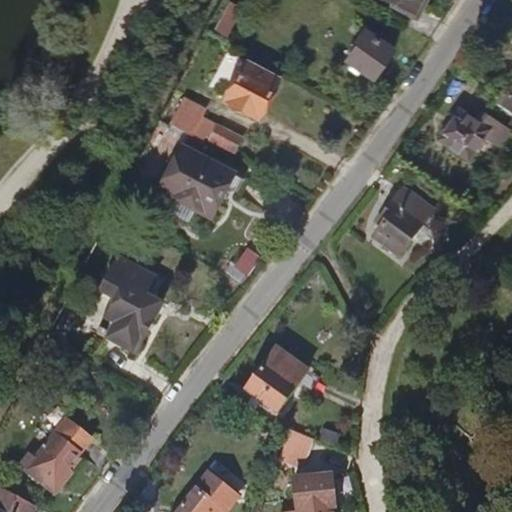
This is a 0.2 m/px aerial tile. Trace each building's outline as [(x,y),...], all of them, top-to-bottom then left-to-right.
[(386,0),(412,14),(419,0),(386,0)] [(229,29),(243,6),(233,1),(220,23),(229,29)] [(374,77),(400,40),(373,21),(361,38),(359,37),(345,58),(374,77)] [(257,113),(280,73),(247,55),(225,93),(257,113)] [(511,83),(496,99),(511,113),(511,83)] [(199,123),(205,111),(206,111),(208,106),(198,100),(199,98),(189,93),(174,121),(206,138),(211,130),(199,123)] [(485,135),(495,120),(480,110),(475,118),(460,108),(438,138),(468,159),(476,147),(482,149),(487,142),(485,135)] [(215,132),(221,120),(205,111),(199,123),(211,130),(215,132)] [(238,145),(244,132),(221,120),(215,132),(238,145)] [(214,216),(237,174),(185,145),(160,189),(163,190),(197,207),(214,216)] [(158,190),(174,155),(153,146),(138,181),(158,190)] [(415,216),(425,202),(405,187),(383,217),(388,219),(376,236),(401,253),(423,221),(415,216)] [(197,207),(163,190),(157,201),(191,219),(197,207)] [(139,304),(155,275),(141,268),(145,263),(122,250),(101,289),(115,296),(96,330),(133,350),(153,313),(139,304)] [(245,286),(261,267),(264,264),(246,250),(227,276),(245,286)] [(262,404),(276,416),(306,374),(276,351),(246,392),(253,397),(246,406),(255,412),(262,404)] [(72,465),(79,455),(76,453),(91,434),(66,415),(35,453),(29,450),(20,462),(55,489),(70,470),(66,467),(68,463),(72,465)] [(307,456),(314,440),(290,430),(283,446),(307,456)] [(235,511),(246,497),(210,470),(178,511),(235,511)] [(337,507),(332,474),(293,479),(298,511),(337,507)] [(32,511),(37,506),(2,488),(1,488),(0,489),(0,511),(32,511)]
